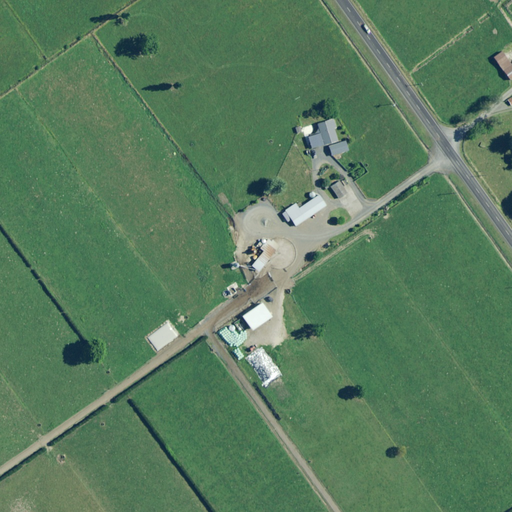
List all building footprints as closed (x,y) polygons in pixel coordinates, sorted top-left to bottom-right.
[(511,64),(511,65),(502,52),(494,58),(510,80),(511,78),(511,64)] [(337,141),(331,120),(317,124),(320,133),(308,137),(311,149),(337,141)] [(348,151),(345,141),(329,146),(332,156),(348,151)] [(348,193),(340,182),(331,187),(339,199),(348,193)] [(288,215),(284,218),(287,223),(292,220),(296,226),(326,206),(319,195),(299,208),(296,203),(285,211),(288,215)] [(258,248),(263,252),(252,266),(259,272),(272,255),(279,247),(271,240),(270,241),(266,237),(258,248)]
